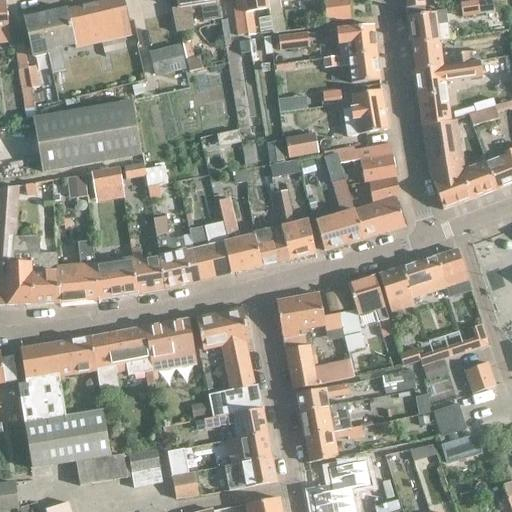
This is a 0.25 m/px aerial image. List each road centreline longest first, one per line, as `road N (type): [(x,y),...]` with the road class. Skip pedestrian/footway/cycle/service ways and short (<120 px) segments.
road 1 (residential): [(0,340),(256,292)]
road 2 (residential): [(429,240),(391,0)]
road 3 (residential): [(298,511),(256,292)]
road 4 (residential): [(256,292),(429,240)]
